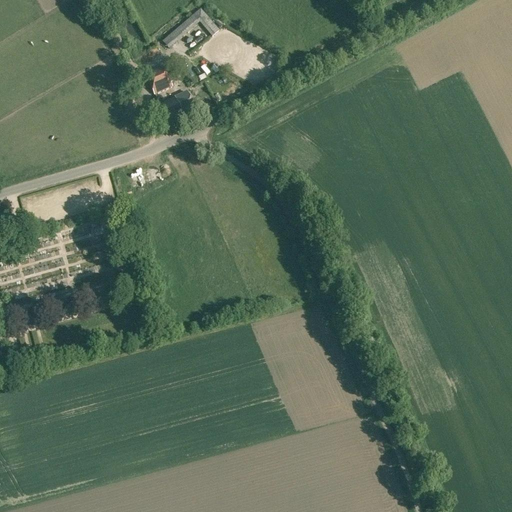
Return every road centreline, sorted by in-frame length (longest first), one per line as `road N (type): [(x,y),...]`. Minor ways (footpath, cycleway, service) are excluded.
road 1 (unclassified): [(418,511),(282,201),(196,129)]
road 2 (tertiary): [(196,129),(443,0)]
road 3 (tertiary): [(0,194),(165,144)]
road 4 (unclassified): [(165,144),(102,0)]
